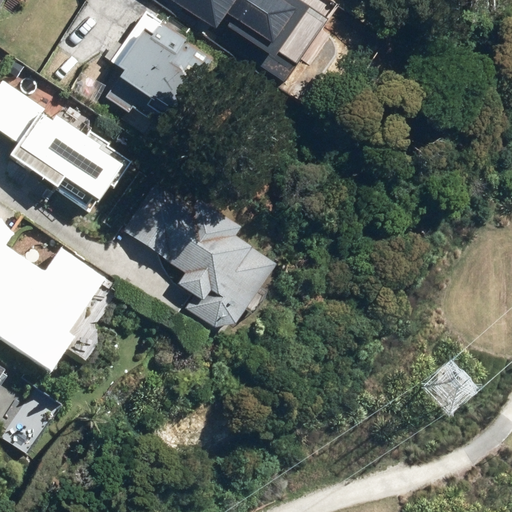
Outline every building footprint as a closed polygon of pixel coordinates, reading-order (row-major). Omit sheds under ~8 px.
[(142,16),(89,99),(122,120),(126,115),(158,135),(204,64),(179,44),(181,41),(142,16)] [(40,130),(31,124),(38,114),(0,87),(0,140),(9,148),(0,160),(0,164),(45,196),(51,187),(84,210),(98,190),(104,194),(121,170),(98,153),(100,150),(81,137),(75,145),(44,124),(40,130)] [(126,224),(119,234),(178,278),(170,289),(187,301),(180,313),(205,334),(225,331),(266,271),(226,241),(232,233),(194,206),(189,214),(157,191),(131,227),(126,224)] [(0,336),(5,340),(37,291),(0,266),(0,336)] [(45,341),(82,285),(54,267),(4,343),(24,356),(22,359),(36,368),(51,346),(45,341)] [(113,313),(86,297),(57,345),(84,361),(113,313)] [(0,445),(20,460),(58,409),(32,390),(0,433),(0,445)]
